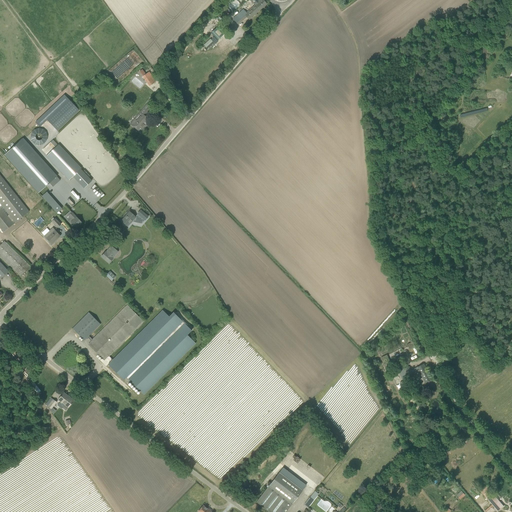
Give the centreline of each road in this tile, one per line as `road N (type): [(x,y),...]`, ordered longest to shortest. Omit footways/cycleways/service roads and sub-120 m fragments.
road 1 (unclassified): [(0,313),(105,212),(280,11)]
road 2 (unclassified): [(245,511),(0,319)]
road 3 (unclassified): [(511,467),(463,412),(434,353)]
